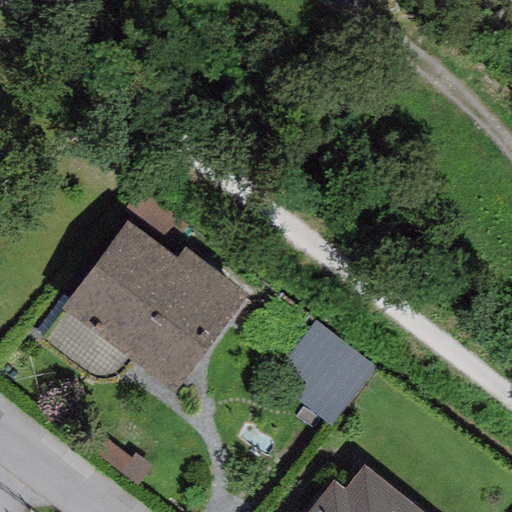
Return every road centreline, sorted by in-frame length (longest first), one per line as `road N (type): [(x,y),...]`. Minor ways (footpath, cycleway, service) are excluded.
road 1 (track): [(29,0),(511,396)]
road 2 (residential): [(0,418),(137,511)]
